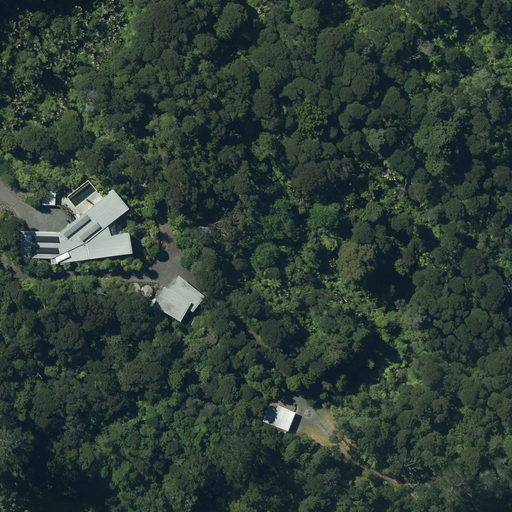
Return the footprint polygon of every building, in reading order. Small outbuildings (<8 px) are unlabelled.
[(49,258),(50,264),(50,263),(130,252),(128,233),(109,236),(105,224),(126,207),(110,189),(60,232),(19,232),(19,258),(49,258)] [(56,191),(35,190),(35,206),(56,207),(56,191)] [(111,268),(99,267),(97,280),(110,282),(111,268)] [(55,272),(55,282),(90,280),(89,271),(55,272)] [(149,303),(174,321),(185,306),(191,311),(203,295),(176,275),(166,289),(162,285),(149,303)] [(294,412),(276,405),(275,408),(266,405),(261,421),(272,425),(285,430),(287,430),(294,412)] [(397,497),(419,507),(426,491),(404,481),(397,497)]
